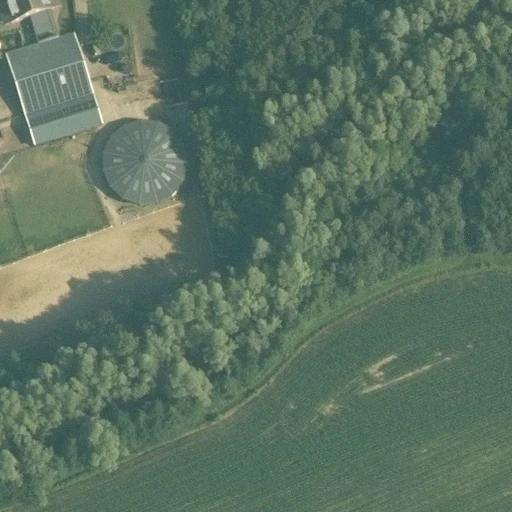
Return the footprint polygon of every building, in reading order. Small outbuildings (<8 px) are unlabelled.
[(10,26),(30,19),(23,0),(0,0),(0,2),(2,2),(10,26)] [(23,0),(30,19),(53,11),(49,0),(23,0)] [(74,36),(39,47),(58,109),(56,110),(61,125),(98,113),(74,36)] [(56,110),(58,109),(39,47),(5,57),(25,120),(31,118),(36,133),(61,125),(56,110)] [(105,200),(179,203),(182,130),(108,127),(105,200)]
